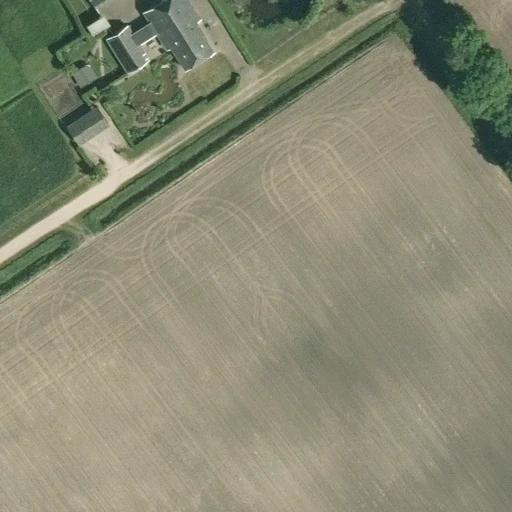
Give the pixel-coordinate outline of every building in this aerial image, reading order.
[(87,0),(93,9),(107,0),(87,0)] [(104,39),(127,74),(150,60),(140,44),(156,33),(162,43),(166,40),(184,69),(214,50),(195,22),(199,19),(187,0),(162,0),(143,12),(149,22),(132,33),(127,24),(104,39)] [(86,25),(92,35),(109,24),(103,14),(86,25)] [(96,78),(90,69),(85,67),(73,75),(80,87),(96,78)] [(74,126),(85,144),(115,126),(104,107),(74,126)]
